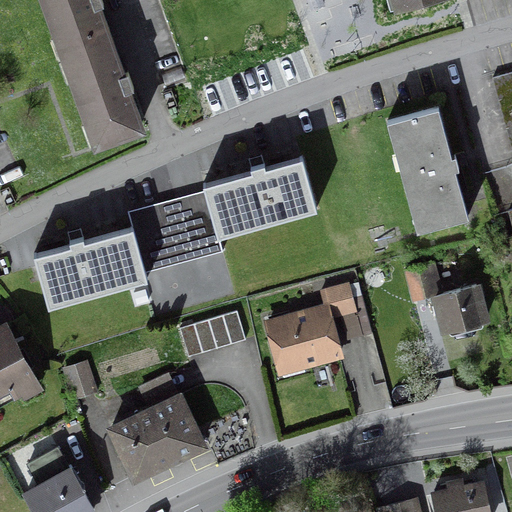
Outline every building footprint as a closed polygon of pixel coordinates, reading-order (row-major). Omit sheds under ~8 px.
[(43,0),(64,56),(95,144),(138,128),(125,91),(132,89),(130,81),(127,72),(119,75),(107,41),(95,7),(102,5),(100,0),(43,0)] [(393,0),(396,9),(429,0),(393,0)] [(163,84),(182,77),(179,68),(160,75),(163,84)] [(511,230),(511,72),(491,79),(511,155),(511,209),(507,211),(511,230)] [(415,231),(467,217),(437,108),(385,121),(415,231)] [(202,185),(204,191),(167,201),(126,212),(131,228),(83,242),(79,229),(73,231),(66,233),(69,245),(33,255),(47,306),(145,279),(143,273),(221,252),(217,236),(314,209),(300,158),(264,168),(260,156),(254,157),(247,159),(250,172),(202,185)] [(412,297),(435,291),(428,265),(405,271),(412,297)] [(353,311),(346,284),(332,288),(339,315),(353,311)] [(475,285),(434,295),(443,331),(484,321),(475,285)] [(338,355),(325,307),(267,323),(280,371),(338,355)] [(178,329),(187,357),(244,340),(236,311),(178,329)] [(0,327),(0,400),(34,382),(4,326),(0,327)] [(83,362),(64,369),(74,397),(93,391),(83,362)] [(197,449),(201,445),(178,396),(110,428),(133,477),(134,473),(143,469),(145,471),(150,472),(197,449)] [(23,496),(32,511),(88,511),(92,510),(70,470),(68,471),(55,448),(27,464),(40,487),(23,496)] [(448,491),(431,495),(435,511),(488,511),(482,484),(462,488),(460,481),(446,484),(448,491)] [(413,511),(411,501),(386,507),(387,511),(413,511)]
